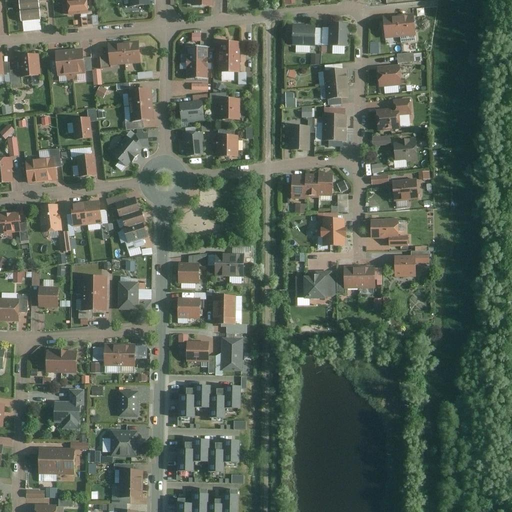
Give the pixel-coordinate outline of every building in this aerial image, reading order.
[(40,10),(39,0),(19,2),(20,12),(40,10)] [(88,13),(87,0),(67,0),(68,15),(88,13)] [(41,21),(40,10),(20,12),(21,23),(25,22),(41,21)] [(413,17),(398,19),(400,37),(415,36),(413,17)] [(398,19),(383,20),(384,38),(400,37),(398,19)] [(41,21),(25,22),(26,30),(42,29),(41,21)] [(327,45),(348,46),(349,24),(328,23),(327,45)] [(290,45),(314,46),(315,25),(291,24),(290,45)] [(192,33),(192,41),(201,41),(201,33),(192,33)] [(126,63),(142,62),(140,42),(124,43),(126,63)] [(240,57),(240,42),(219,42),(219,57),(240,57)] [(110,64),(126,63),(124,43),(108,45),(109,56),(110,64)] [(209,63),(208,46),(186,46),(186,63),(209,63)] [(384,55),(383,48),(372,49),(373,56),(384,55)] [(71,74),(84,73),(84,71),(83,58),(83,50),(69,51),(71,74)] [(57,75),(71,74),(69,51),(55,52),(57,75)] [(420,53),(412,53),(412,52),(396,54),(397,63),(413,62),(413,61),(421,60),(420,53)] [(17,55),(19,69),(20,77),(41,75),(39,53),(17,55)] [(310,54),(310,65),(319,65),(319,54),(310,54)] [(110,64),(109,56),(100,57),(101,69),(110,68),(110,64)] [(90,57),(83,58),(84,71),(91,70),(90,57)] [(240,72),(240,57),(219,57),(219,72),(240,72)] [(208,80),(209,63),(186,63),(186,80),(208,80)] [(401,85),(399,64),(376,67),(378,87),(401,85)] [(20,77),(19,69),(9,70),(11,82),(11,88),(21,87),(20,77)] [(287,77),(294,79),(296,72),(289,70),(287,77)] [(101,71),(92,72),(94,85),(102,84),(101,71)] [(345,86),(344,72),(325,73),(326,87),(345,86)] [(103,98),(107,90),(100,86),(96,94),(103,98)] [(346,100),(345,86),(326,87),(327,101),(346,100)] [(153,105),(151,91),(129,93),(130,108),(153,105)] [(241,98),(227,98),(227,92),(210,93),(210,103),(218,104),(218,120),(240,120),(241,98)] [(285,92),(285,108),(295,108),(295,98),(293,98),(293,92),(285,92)] [(180,103),(182,122),(189,122),(189,123),(205,121),(203,100),(208,100),(208,94),(193,95),(193,101),(180,103)] [(398,110),(398,115),(411,114),(409,98),(392,100),(393,108),(393,111),(398,110)] [(10,114),(10,113),(11,113),(11,107),(9,107),(9,105),(1,106),(2,115),(10,114)] [(154,120),(153,105),(130,108),(132,123),(143,122),(154,120)] [(303,107),(303,117),(315,117),(315,107),(303,107)] [(400,129),(398,115),(398,110),(393,111),(393,108),(375,110),(377,131),(400,129)] [(87,110),(88,117),(90,117),(91,122),(97,121),(96,109),(87,110)] [(92,138),(91,122),(90,117),(88,117),(72,119),(74,140),(92,138)] [(344,130),(344,117),(322,117),(322,130),(344,130)] [(313,133),(313,119),(307,118),(307,126),(289,126),(288,150),(309,151),(309,133),(313,133)] [(143,122),(132,123),(126,123),(127,130),(144,128),(143,122)] [(344,143),(344,130),(322,130),(322,143),(344,143)] [(204,142),(203,132),(198,132),(182,134),(184,149),(185,149),(186,157),(204,155),(203,142),(204,142)] [(127,167),(143,147),(149,147),(148,133),(135,134),(131,139),(126,135),(111,154),(127,167)] [(419,134),(420,141),(428,141),(427,133),(419,134)] [(217,135),(217,157),(239,157),(239,135),(217,135)] [(389,136),(371,137),(372,147),(390,145),(389,136)] [(9,157),(19,156),(16,138),(7,139),(9,157)] [(392,143),(394,161),(405,160),(405,163),(417,162),(415,138),(408,139),(398,140),(398,142),(392,143)] [(68,152),(61,153),(62,160),(69,159),(69,156),(80,155),(80,148),(68,149),(68,152)] [(79,177),(97,175),(94,154),(76,156),(79,177)] [(0,183),(13,182),(12,172),(14,171),(12,157),(0,158),(0,183)] [(43,183),(57,181),(55,161),(40,163),(43,183)] [(29,184),(43,183),(40,163),(26,165),(29,184)] [(371,165),(372,174),(383,172),(382,163),(371,165)] [(333,191),(333,167),(317,167),(318,170),(317,190),(333,191)] [(318,170),(303,169),(303,171),(302,193),(316,194),(317,190),(318,170)] [(303,171),(289,170),(288,196),(302,197),(302,193),(303,171)] [(418,172),(418,180),(430,179),(429,171),(418,172)] [(370,177),(371,185),(388,184),(388,180),(390,180),(390,175),(387,176),(387,175),(370,177)] [(391,181),(393,202),(418,200),(416,179),(391,181)] [(338,186),(341,193),(348,189),(344,183),(338,186)] [(121,218),(139,213),(135,201),(115,206),(118,219),(121,218)] [(100,202),(86,204),(88,226),(102,224),(100,202)] [(39,216),(41,233),(62,231),(61,219),(60,219),(60,215),(60,213),(59,213),(57,204),(39,206),(40,215),(40,216),(39,216)] [(86,204),(71,205),(72,215),(74,228),(88,226),(86,204)] [(294,204),(294,214),(305,215),(305,205),(294,204)] [(0,234),(19,232),(20,242),(29,241),(26,223),(20,224),(18,212),(0,214),(0,234)] [(144,226),(146,226),(142,212),(139,213),(121,218),(125,231),(144,226)] [(344,247),(344,238),(345,238),(345,227),(344,227),(344,221),(344,219),(337,219),(337,213),(316,213),(316,221),(321,221),(321,228),(319,228),(319,238),(321,238),(321,247),(344,247)] [(74,228),(72,215),(66,216),(68,232),(69,235),(75,234),(74,228)] [(388,239),(398,239),(397,219),(384,219),(384,220),(369,220),(370,239),(388,239)] [(102,247),(103,257),(111,256),(109,232),(108,225),(108,224),(101,225),(103,247),(102,247)] [(126,243),(147,237),(144,226),(125,231),(123,232),(126,243)] [(58,233),(60,253),(71,251),(69,235),(68,232),(58,233)] [(407,238),(398,239),(388,239),(388,247),(408,247),(407,238)] [(73,250),(75,260),(84,259),(83,248),(73,250)] [(410,252),(410,256),(415,256),(415,264),(428,263),(428,251),(426,252),(414,252),(410,252)] [(66,254),(58,254),(59,264),(67,263),(66,254)] [(189,257),(189,263),(200,263),(200,267),(208,267),(208,254),(189,257)] [(215,277),(230,277),(230,256),(216,256),(216,267),(215,275),(215,277)] [(230,277),(244,278),(245,257),(230,256),(230,277)] [(415,277),(415,264),(415,256),(410,256),(393,257),(394,278),(415,277)] [(179,263),(178,284),(199,285),(200,267),(200,263),(189,263),(179,263)] [(358,268),(358,290),(375,289),(374,281),(374,269),(374,267),(358,268)] [(358,290),(358,268),(343,268),(343,279),(344,290),(358,290)] [(31,287),(38,287),(39,287),(40,270),(32,270),(31,287)] [(294,298),(302,298),(302,300),(324,300),(324,298),(331,298),(331,271),(313,272),(313,276),(308,276),(308,277),(301,277),(294,277),(294,298)] [(13,273),(13,283),(22,283),(22,277),(26,277),(26,273),(13,273)] [(106,295),(106,278),(81,278),(80,295),(106,295)] [(138,311),(139,300),(139,284),(139,283),(119,282),(118,310),(138,311)] [(139,284),(139,300),(151,301),(152,290),(145,290),(145,284),(139,284)] [(58,287),(39,287),(38,287),(38,308),(58,308),(58,287)] [(197,293),(197,298),(201,299),(201,308),(207,308),(207,293),(197,293)] [(19,299),(19,313),(27,313),(27,295),(19,295),(19,299)] [(106,312),(106,295),(80,295),(80,311),(106,312)] [(236,311),(236,297),(214,297),(214,311),(236,311)] [(0,321),(18,322),(19,313),(19,299),(0,298),(0,321)] [(200,320),(201,308),(201,299),(197,298),(178,298),(178,319),(200,320)] [(236,325),(236,311),(214,311),(214,325),(229,325),(236,325)] [(236,325),(229,325),(229,334),(234,334),(242,335),(247,335),(247,325),(236,325)] [(221,371),(223,372),(243,372),(244,339),(242,339),(242,335),(234,334),(234,339),(222,338),(222,354),(221,371)] [(187,363),(209,363),(209,357),(210,342),(187,342),(187,363)] [(104,367),(120,367),(120,344),(104,344),(104,367)] [(120,367),(135,368),(136,345),(120,344),(120,367)] [(46,374),(61,374),(62,351),(46,351),(46,374)] [(61,374),(76,374),(77,352),(62,351),(61,374)] [(91,374),(100,374),(100,363),(91,363),(91,374)] [(50,386),(51,378),(32,378),(32,386),(50,386)] [(92,396),(103,396),(103,387),(92,388),(92,396)] [(195,397),(179,397),(179,419),(195,419),(195,409),(211,409),(211,422),(226,422),(226,411),(242,411),(243,389),(226,389),(226,398),(211,398),(212,388),(195,388),(195,397)] [(62,424),(62,430),(79,431),(79,424),(80,424),(80,407),(84,407),(84,391),(69,390),(69,403),(54,403),(54,424),(62,424)] [(119,392),(118,418),(138,418),(139,392),(119,392)] [(93,436),(99,433),(95,424),(89,427),(93,436)] [(138,432),(111,431),(110,458),(137,459),(138,432)] [(194,452),(179,451),(179,474),(194,474),(194,464),(209,464),(209,474),(225,474),(225,464),(240,464),(240,443),(223,442),(223,452),(211,452),(211,443),(194,443),(194,452)] [(38,475),(57,475),(57,452),(39,451),(38,475)] [(57,475),(75,476),(76,453),(57,452),(57,475)] [(89,462),(101,462),(101,452),(90,452),(89,462)] [(120,472),(119,485),(143,485),(143,472),(120,472)] [(232,483),(244,483),(244,475),(232,475),(232,483)] [(143,485),(119,485),(119,499),(143,499),(143,485)] [(193,506),(178,506),(177,511),(238,511),(239,497),(223,496),(223,506),(208,505),(208,497),(193,496),(193,506)] [(73,500),(58,500),(58,508),(73,508),(73,500)]
